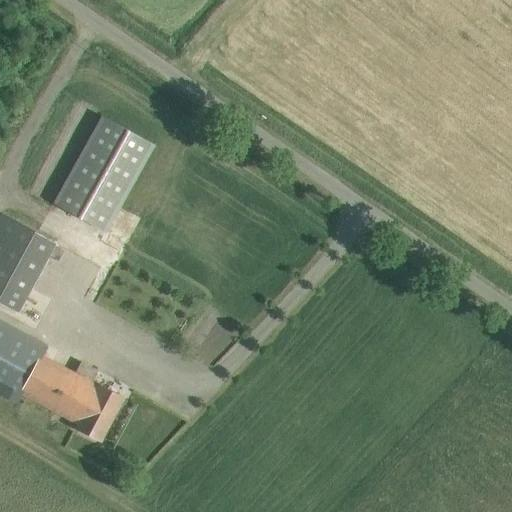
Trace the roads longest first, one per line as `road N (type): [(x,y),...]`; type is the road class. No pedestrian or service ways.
road 1 (unclassified): [(511,304),(69,0)]
road 2 (track): [(0,193),(99,21)]
